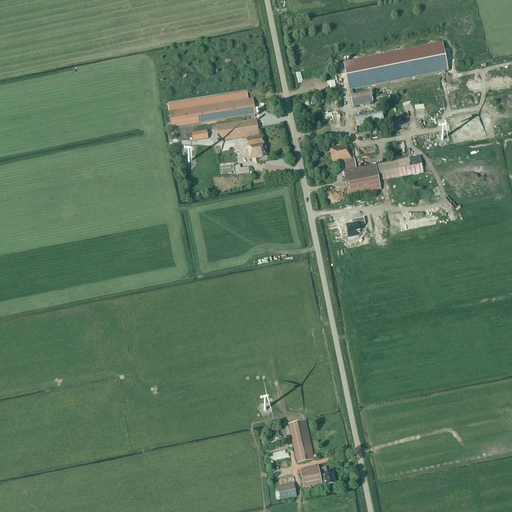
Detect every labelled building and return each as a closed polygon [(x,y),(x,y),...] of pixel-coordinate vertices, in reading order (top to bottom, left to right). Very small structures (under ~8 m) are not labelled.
[(351,96),(350,96),(353,107),(373,103),(370,92),(354,95),(353,89),(447,70),(442,44),(344,64),(346,75),(349,90),(351,96)] [(255,119),(254,115),(256,115),(253,99),(169,112),(169,117),(167,117),(167,123),(170,123),(171,126),(169,126),(169,128),(171,128),(250,116),(251,120),(216,126),(218,142),(254,136),(254,137),(246,139),(249,160),(262,157),(262,156),(263,156),(263,157),(268,157),(264,136),(259,136),(256,119),(255,119)] [(354,116),(356,128),(374,124),(372,113),(354,116)] [(208,129),(192,131),(193,140),(209,137),(208,129)] [(369,130),(357,132),(359,140),(371,137),(369,130)] [(381,190),(376,165),(355,170),(349,142),(341,144),(340,140),(335,141),(336,147),(330,148),(333,164),(341,162),(348,196),(381,190)] [(377,162),(380,179),(401,176),(398,159),(377,162)] [(240,165),(235,166),(236,175),(249,173),(249,168),(240,168),(240,165)] [(363,219),(351,222),(351,225),(345,226),(347,235),(349,235),(349,237),(354,236),(353,234),(359,233),(358,227),(364,226),(363,219)] [(305,420),(289,424),(297,463),(314,460),(305,420)] [(300,471),(304,487),(322,483),(322,482),(325,482),(326,486),(335,483),(333,472),(327,473),(326,467),(319,469),(318,467),(300,471)] [(281,500),(296,497),(294,484),(279,487),(281,500)]
